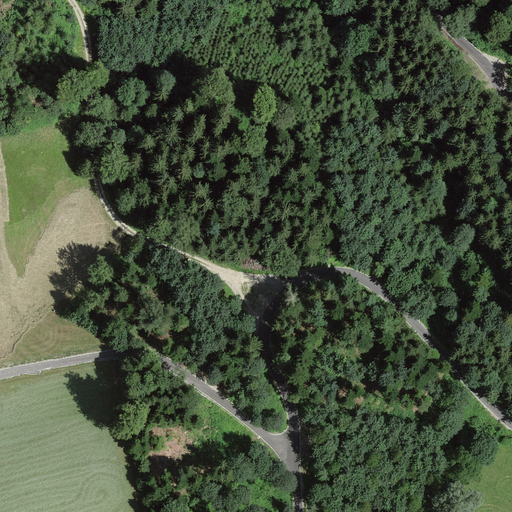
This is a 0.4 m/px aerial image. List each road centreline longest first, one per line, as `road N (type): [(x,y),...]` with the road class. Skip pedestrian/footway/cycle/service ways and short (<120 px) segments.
road 1 (unclassified): [(299,511),(293,418),(263,332),(278,299),(307,276),(342,271),(377,287),(511,420)]
road 2 (track): [(66,0),(87,35),(101,186),(121,228),(221,272),(298,280)]
road 3 (track): [(0,380),(143,359),(192,380),(294,452)]
road 4 (unclassified): [(511,195),(500,158),(495,80),(425,0)]
